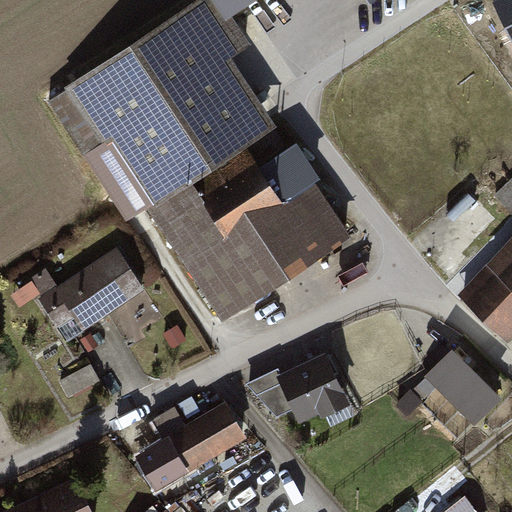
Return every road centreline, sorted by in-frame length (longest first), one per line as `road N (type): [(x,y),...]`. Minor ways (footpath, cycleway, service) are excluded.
road 1 (residential): [(424,283),(382,283),(0,468)]
road 2 (residential): [(421,0),(307,71),(424,283)]
